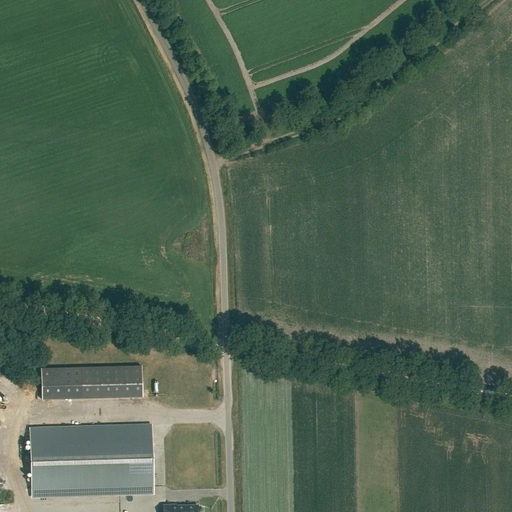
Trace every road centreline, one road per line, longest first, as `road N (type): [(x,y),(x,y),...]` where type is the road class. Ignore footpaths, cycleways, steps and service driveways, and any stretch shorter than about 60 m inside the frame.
road 1 (unclassified): [(230,511),(216,182),(198,115),(142,0)]
road 2 (track): [(0,305),(511,403)]
road 3 (track): [(211,159),(343,114),(490,0)]
